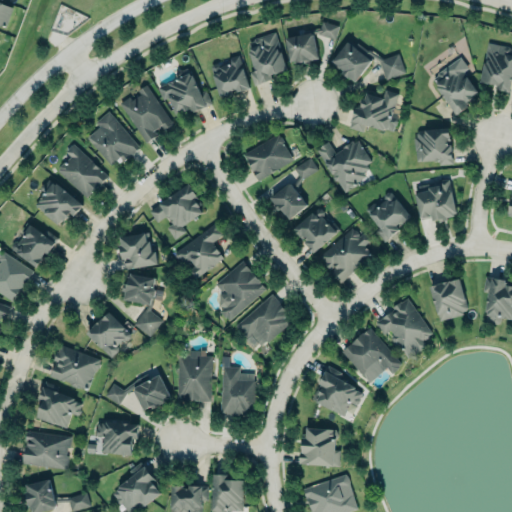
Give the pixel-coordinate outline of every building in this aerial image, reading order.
[(0,1),(12,6),(5,27),(0,25),(0,1)] [(284,37),(289,64),(318,58),(315,43),(320,42),(319,38),(337,34),(334,22),(320,25),(321,30),(284,37)] [(286,69),(274,32),(245,41),(254,69),(249,71),(253,85),(272,79),(271,74),(286,69)] [(348,39),(332,58),(333,59),(331,61),(338,67),(339,65),(343,68),(341,71),(347,75),(349,74),(355,79),(373,57),(368,53),(370,54),(379,60),(386,78),(404,71),(398,52),(382,57),(369,48),(367,49),(357,41),(355,44),(348,39)] [(480,81),(496,84),(495,89),(510,92),(511,82),(511,47),(487,43),(480,81)] [(209,65),(213,63),(221,60),(222,64),(228,63),(231,56),(238,54),(249,86),(220,94),(209,65)] [(437,74),(438,71),(460,56),(467,67),(462,70),(475,89),(470,93),(471,94),(465,98),(467,102),(466,103),(467,104),(455,113),(436,85),(437,83),(432,77),(437,74)] [(156,86),(163,98),(168,96),(175,112),(182,109),(183,114),(211,103),(205,89),(200,91),(192,74),(190,75),(189,72),(156,86)] [(144,142),(159,133),(159,131),(171,124),(146,84),(136,90),(137,92),(120,103),(144,142)] [(351,128),(363,131),(365,125),(393,132),(396,119),(391,118),(398,90),(383,86),(381,94),(361,89),(351,128)] [(98,127),(87,135),(110,168),(137,148),(110,110),(94,121),(98,127)] [(452,163),(448,127),(412,131),(416,162),(438,159),(439,165),(452,163)] [(258,178),(292,158),(283,142),(283,140),(281,136),(278,135),(277,132),(243,153),(251,166),(258,178)] [(316,148),(327,140),(335,153),(343,147),(352,140),(354,142),(358,139),(372,160),(366,163),(368,167),(362,171),(365,176),(354,181),(355,184),(344,192),(316,148)] [(57,168),(59,167),(59,165),(63,160),(66,163),(68,158),(70,155),(64,150),(72,142),(107,175),(85,196),(57,168)] [(293,167),(301,179),(317,169),(310,157),(293,167)] [(59,227),(79,204),(50,177),(41,188),(45,192),(33,204),(59,227)] [(448,178),(444,177),(427,181),(428,188),(415,191),(420,218),(430,216),(430,214),(431,214),(432,219),(438,216),(439,220),(448,217),(447,215),(453,213),(453,210),(455,210),(448,178)] [(284,219),(306,207),(292,182),(270,194),(284,219)] [(204,211),(187,184),(148,209),(156,222),(166,215),(171,223),(165,226),(173,239),(185,232),(181,225),(204,211)] [(411,217),(390,192),(375,204),(373,201),(364,209),(379,228),(375,231),(383,241),(411,217)] [(290,227),(312,208),(314,210),(319,205),(324,210),(322,215),(327,220),(331,217),(340,228),(313,252),(290,227)] [(10,244),(13,241),(16,240),(18,242),(23,235),(19,232),(27,221),(43,233),(46,229),(58,237),(36,265),(11,247),(10,244)] [(214,221),(175,251),(174,255),(177,258),(179,258),(184,264),(190,260),(194,265),(186,270),(193,279),(209,267),(210,268),(212,266),(213,264),(223,256),(220,252),(217,254),(217,252),(220,250),(213,241),(223,233),(214,221)] [(351,226),(319,254),(340,282),(354,270),(353,268),(371,253),(363,245),(370,238),(363,231),(358,235),(358,233),(355,229),(353,229),(351,226)] [(119,235),(144,231),(148,231),(151,250),(155,249),(157,263),(124,269),(122,257),(121,257),(118,244),(121,243),(119,235)] [(0,254),(2,251),(32,270),(19,290),(17,289),(11,299),(0,291),(0,254)] [(242,259),(267,288),(229,319),(226,316),(224,317),(218,310),(222,306),(218,305),(219,292),(226,293),(226,292),(223,288),(221,290),(214,283),(242,259)] [(123,298),(147,303),(132,323),(149,335),(161,319),(147,309),(152,302),(153,297),(160,299),(162,290),(155,289),(154,286),(155,279),(154,276),(129,271),(129,275),(128,274),(126,282),(123,281),(121,289),(124,290),(123,298)] [(511,320),(511,285),(504,284),(505,279),(484,276),(482,291),(488,292),(484,316),(511,320)] [(437,320),(468,312),(459,278),(429,285),(437,320)] [(257,349),(292,320),(270,294),(235,323),(257,349)] [(374,321),(393,307),(392,306),(399,300),(400,301),(406,297),(432,333),(428,335),(428,336),(425,338),(423,338),(422,338),(426,344),(419,350),(418,350),(408,357),(397,343),(394,343),(390,338),(391,334),(392,333),(389,329),(383,333),(374,321)] [(0,302),(0,328),(1,326),(0,325),(0,316),(5,318),(9,306),(0,302)] [(108,310),(99,318),(98,318),(96,320),(96,321),(86,331),(110,356),(117,349),(118,346),(116,345),(122,338),(123,339),(127,339),(130,336),(130,333),(108,310)] [(341,350),(359,334),(358,334),(361,331),(362,332),(368,327),(401,362),(397,366),(398,366),(391,372),(386,366),(369,381),(341,350)] [(48,376),(63,381),(63,380),(67,381),(69,385),(75,388),(77,387),(87,391),(96,368),(99,367),(100,363),(100,361),(101,358),(59,343),(57,350),(55,349),(51,360),(53,361),(48,376)] [(205,350),(205,355),(211,355),(210,400),(192,400),(192,398),(176,398),(177,350),(205,350)] [(328,364),(341,371),(339,376),(355,385),(354,387),(357,388),(356,389),(362,392),(359,396),(360,399),(358,402),(354,403),(350,402),(343,414),(312,397),(321,383),(318,381),(328,364)] [(221,365),(239,366),(239,372),(254,372),(253,378),(255,379),(254,415),(219,414),(221,365)] [(66,427),(71,412),(78,415),(82,400),(41,387),(37,399),(41,400),(35,418),(66,427)] [(105,422),(105,420),(139,422),(138,438),(132,437),(131,453),(100,451),(101,434),(100,435),(96,435),(94,432),(94,429),(96,427),(97,421),(105,422)] [(306,425),(336,428),(337,431),(337,434),(337,436),(335,437),(334,448),(340,449),(339,465),(298,462),(299,451),(301,451),(302,432),(305,432),(306,425)] [(70,435),(69,447),(66,446),(65,455),(68,455),(66,468),(21,462),(25,429),(70,435)] [(132,511),(161,490),(139,461),(129,469),(133,474),(110,492),(125,511),(132,511)] [(227,477),(227,473),(213,472),(211,509),(211,511),(224,511),(224,509),(242,510),(243,478),(227,477)] [(302,487),(345,473),(348,476),(349,482),(359,508),(346,511),(311,511),(310,509),(312,509),(310,503),(320,499),(307,494),(305,495),(302,487)] [(38,511),(56,507),(48,478),(23,485),(30,511),(38,511)] [(169,511),(170,483),(183,484),(183,487),(188,487),(188,484),(207,484),(206,500),(201,499),(200,511),(169,511)] [(70,511),(89,506),(85,492),(66,497),(70,511)]
